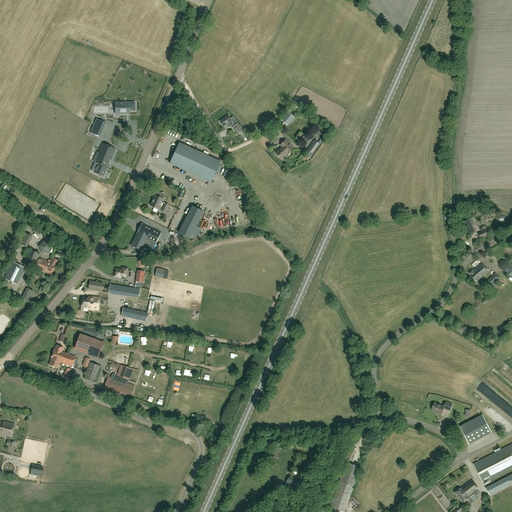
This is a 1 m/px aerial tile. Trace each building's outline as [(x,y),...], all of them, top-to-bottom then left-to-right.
[(115,109),(115,114),(126,114),(126,111),(129,111),(135,111),(135,107),(135,103),(128,103),(121,103),(120,103),(117,103),(117,109),(115,109)] [(288,126),(294,118),(287,112),(281,120),(288,126)] [(228,116),(219,121),(223,127),(226,125),(228,128),(231,126),(233,129),(236,127),(237,127),(234,129),(236,134),(239,132),(240,133),(243,131),(239,125),(236,122),(233,123),(232,121),(230,119),(228,116)] [(97,119),(91,133),(94,134),(100,121),(97,119)] [(301,139),(307,144),(310,140),(304,135),(301,139)] [(277,153),(283,158),(290,151),(291,152),(295,148),(287,139),(283,143),(284,145),(277,153)] [(313,154),(320,144),(314,140),(307,150),(313,154)] [(169,164),(211,183),(220,162),(179,143),(169,164)] [(95,163),(91,171),(94,173),(103,177),(107,168),(107,169),(109,164),(108,164),(110,161),(115,150),(103,144),(99,152),(94,163),(95,163)] [(163,199),(165,195),(157,191),(155,196),(154,197),(154,196),(152,199),(153,199),(150,206),(158,210),(163,199)] [(231,195),(229,197),(236,203),(238,201),(231,195)] [(184,208),(182,207),(184,203),(182,202),(174,217),(177,219),(184,208)] [(196,237),(201,228),(196,226),(203,212),(192,207),(179,233),(189,239),(192,235),(196,237)] [(475,225),(472,218),(463,222),(465,227),(466,226),(469,234),(474,232),(472,226),(475,225)] [(131,246),(140,251),(143,246),(152,250),(161,233),(142,224),(137,234),(131,246)] [(480,239),(488,236),(485,230),(478,233),(480,239)] [(29,244),(32,237),(25,233),(20,244),(27,248),(28,244),(29,244)] [(42,253),(49,252),(51,245),(44,241),(38,246),(42,253)] [(52,275),(55,266),(57,261),(52,259),(50,264),(48,263),(36,258),(38,254),(30,251),(24,265),(32,269),(32,268),(43,273),(44,272),(52,275)] [(504,270),(508,267),(507,262),(502,260),(498,263),(499,268),(504,270)] [(4,279),(15,284),(23,267),(12,262),(4,279)] [(477,282),(489,271),(482,263),(474,271),(473,270),(469,273),(470,274),(477,282)] [(114,276),(121,277),(121,278),(126,279),(127,269),(122,268),(122,270),(116,269),(114,276)] [(144,272),(137,270),(135,281),(143,283),(144,272)] [(492,286),(494,284),(501,278),(496,273),(487,280),(492,286)] [(101,291),(103,283),(90,281),(88,289),(101,291)] [(127,287),(126,296),(139,298),(140,289),(127,287)] [(21,299),(27,302),(29,303),(34,292),(27,288),(21,299)] [(98,310),(99,298),(91,297),(90,298),(89,298),(82,297),(81,308),(88,308),(88,309),(98,310)] [(146,322),(148,313),(123,307),(121,316),(146,322)] [(84,332),(97,337),(99,332),(86,328),(84,332)] [(98,357),(103,343),(79,335),(75,348),(98,357)] [(53,354),(61,357),(63,353),(62,353),(64,348),(56,345),(54,350),(53,354)] [(63,352),(63,353),(61,357),(53,354),(51,358),(49,365),(57,368),(60,361),(61,361),(61,362),(72,366),(76,357),(63,352)] [(86,356),(82,365),(87,367),(91,359),(86,356)] [(101,367),(90,363),(84,378),(96,382),(101,367)] [(108,377),(104,387),(130,397),(131,394),(132,391),(134,386),(127,384),(128,383),(128,381),(129,381),(133,370),(121,366),(117,376),(113,375),(111,378),(108,377)] [(444,407),(434,403),(431,410),(437,413),(441,415),(444,409),(450,411),(452,405),(446,402),(444,407)] [(492,433),(482,415),(460,427),(470,444),(492,433)] [(0,434),(11,437),(14,424),(3,421),(2,422),(0,421),(0,434)] [(483,483),(511,469),(511,468),(511,475),(486,489),(489,495),(510,484),(511,483),(511,444),(502,450),(474,465),(483,483)] [(343,511),(360,468),(346,463),(329,507),(343,511)] [(297,491),(294,488),(298,482),(295,480),(289,476),(282,486),(294,495),(297,491)] [(476,496),(480,493),(478,490),(479,489),(472,480),(454,494),(462,503),(469,498),(469,497),(474,493),(476,496)]
